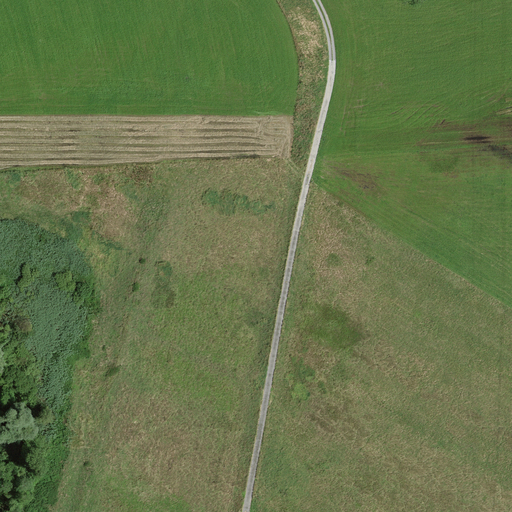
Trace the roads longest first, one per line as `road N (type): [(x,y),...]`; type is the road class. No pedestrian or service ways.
road 1 (track): [(82,511),(176,87),(182,0)]
road 2 (track): [(314,0),(330,60),(245,511)]
